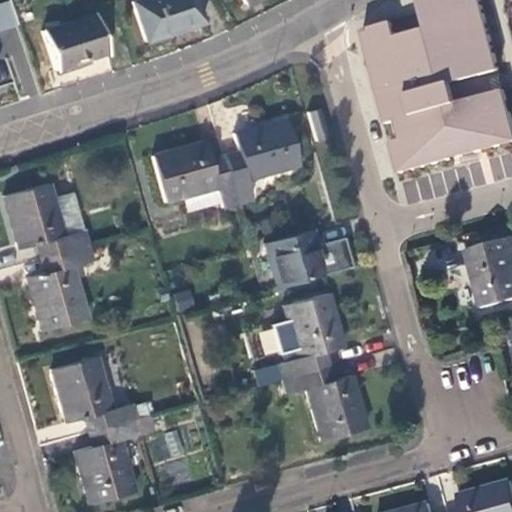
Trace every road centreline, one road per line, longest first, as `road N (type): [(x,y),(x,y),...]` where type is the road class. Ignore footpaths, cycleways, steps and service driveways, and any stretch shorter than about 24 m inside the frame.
road 1 (residential): [(317,25),(0,141)]
road 2 (residential): [(379,223),(447,458)]
road 3 (residential): [(447,458),(243,511)]
road 4 (residential): [(317,25),(379,223)]
road 5 (residential): [(511,188),(379,223)]
road 6 (residential): [(0,381),(32,501)]
